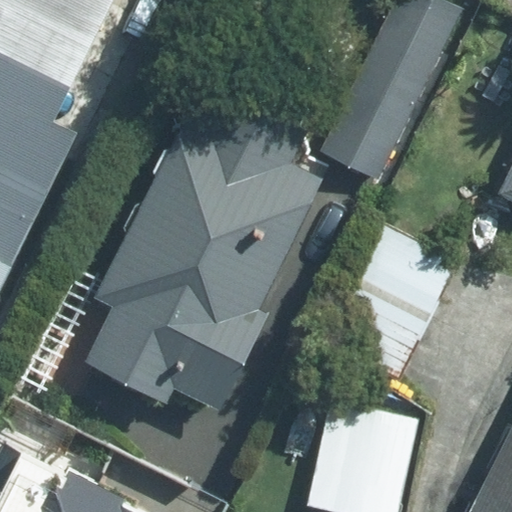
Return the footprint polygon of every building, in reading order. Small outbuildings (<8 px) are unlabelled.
[(0,0),(0,54),(77,93),(123,0),(0,0)] [(459,4),(449,0),(381,0),(313,151),(378,181),(459,4)] [(0,246),(77,93),(0,54),(0,246)] [(189,128),(87,364),(211,417),(313,181),(189,128)] [(511,157),(496,189),(511,197),(511,157)] [(453,263),(370,219),(306,339),(390,383),(453,263)] [(303,511),(310,511),(401,511),(417,422),(321,406),(303,511)] [(511,409),(473,487),(511,506),(511,409)] [(133,511),(136,508),(10,445),(0,465),(0,511),(133,511)] [(511,511),(511,506),(473,487),(459,511),(511,511)]
